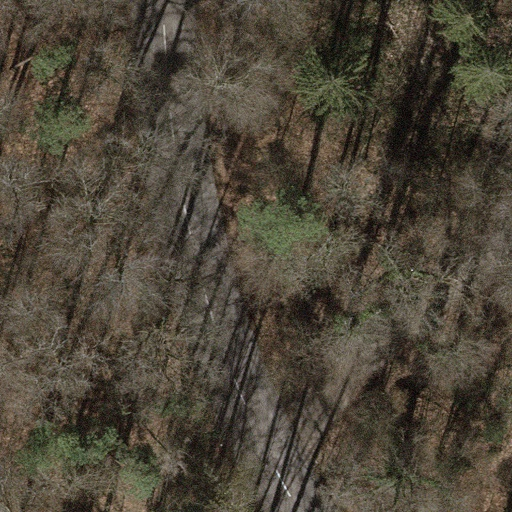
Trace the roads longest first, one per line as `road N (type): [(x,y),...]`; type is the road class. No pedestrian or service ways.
road 1 (unclassified): [(305,511),(265,441),(203,285),(166,0)]
road 2 (track): [(511,241),(265,441)]
